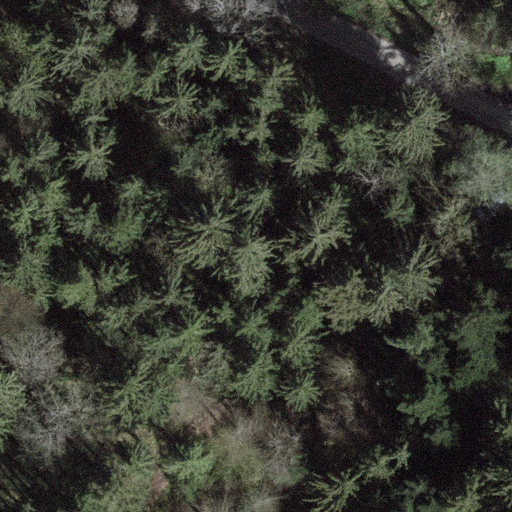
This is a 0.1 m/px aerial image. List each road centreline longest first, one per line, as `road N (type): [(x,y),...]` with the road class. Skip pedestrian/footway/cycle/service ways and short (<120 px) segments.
road 1 (track): [(125,511),(189,424),(511,244)]
road 2 (unclassified): [(336,0),(511,109)]
